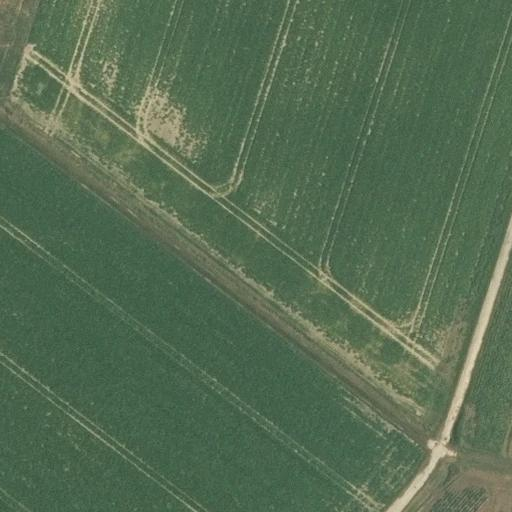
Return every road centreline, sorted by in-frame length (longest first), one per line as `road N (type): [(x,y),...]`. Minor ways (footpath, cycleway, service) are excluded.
road 1 (track): [(0,120),(440,454),(511,469)]
road 2 (track): [(390,511),(440,454),(511,229)]
